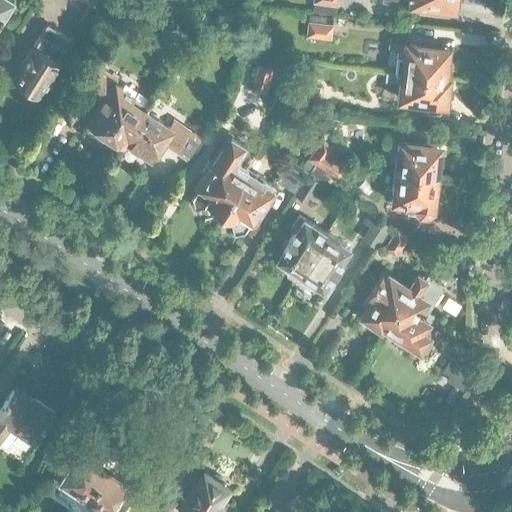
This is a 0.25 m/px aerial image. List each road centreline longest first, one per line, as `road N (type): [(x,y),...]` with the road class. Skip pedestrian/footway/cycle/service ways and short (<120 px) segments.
road 1 (tertiary): [(432,479),(336,427),(0,206)]
road 2 (residential): [(511,346),(492,322),(511,119)]
road 3 (residential): [(193,430),(0,302)]
